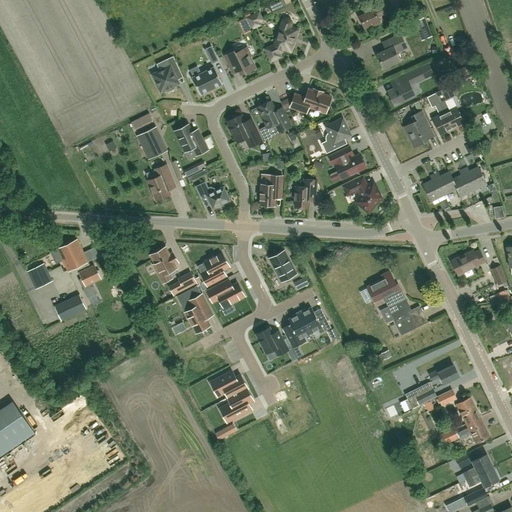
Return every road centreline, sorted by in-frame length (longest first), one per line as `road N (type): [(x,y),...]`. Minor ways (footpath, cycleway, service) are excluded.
road 1 (tertiary): [(244,226),(0,212)]
road 2 (tertiary): [(511,425),(422,237)]
road 3 (tertiary): [(413,220),(378,232),(244,226)]
road 4 (unclassified): [(393,173),(331,52)]
road 5 (residential): [(214,113),(331,52)]
road 6 (residential): [(244,226),(244,183),(214,113)]
